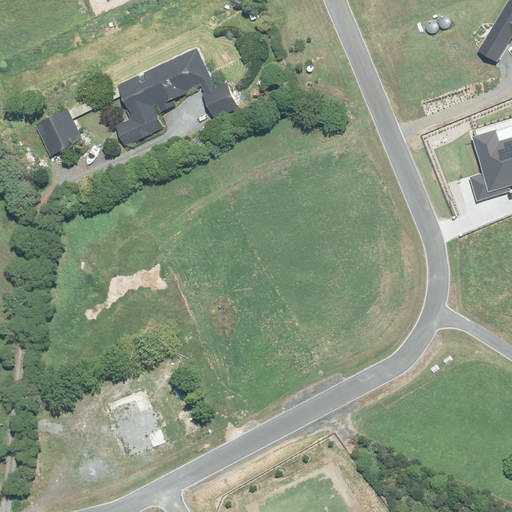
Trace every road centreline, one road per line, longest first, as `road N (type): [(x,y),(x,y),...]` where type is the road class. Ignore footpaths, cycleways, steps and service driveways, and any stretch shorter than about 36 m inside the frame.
road 1 (residential): [(432,300),(419,330),(384,364),(159,479)]
road 2 (residential): [(336,0),(430,233),(432,300)]
